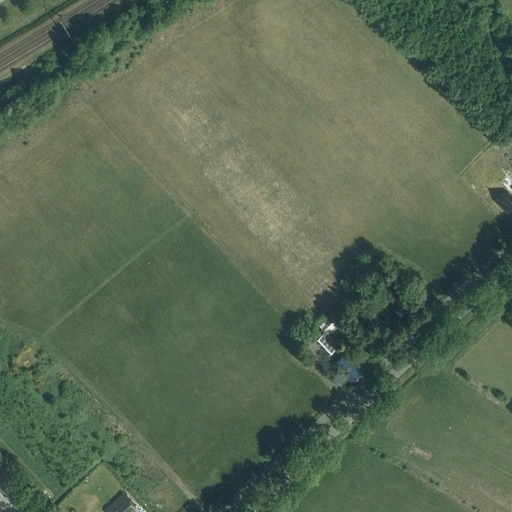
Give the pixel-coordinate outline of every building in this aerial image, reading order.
[(498,176),(511,190),(511,175),(511,176),(504,169),(498,176)] [(500,189),(494,183),(490,187),(496,193),(498,192),(499,193),(500,192),(499,190),(500,189)] [(335,325),(339,321),(338,320),(339,319),(336,316),(327,325),(330,328),(330,327),(331,328),(332,327),(332,326),(334,324),(335,325)] [(366,334),(370,338),(376,333),(372,329),(366,334)] [(320,348),(328,356),(339,346),(326,332),(315,342),(320,348)] [(371,340),(375,343),(380,338),(376,335),(371,340)] [(334,363),(352,382),(363,372),(345,353),(334,363)] [(106,509),(108,511),(132,511),(137,507),(124,493),(106,509)]
